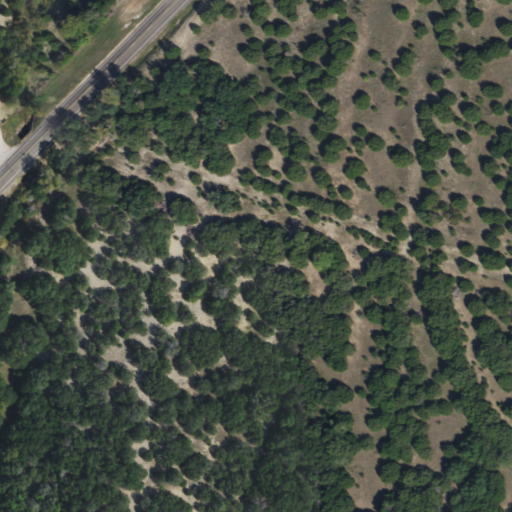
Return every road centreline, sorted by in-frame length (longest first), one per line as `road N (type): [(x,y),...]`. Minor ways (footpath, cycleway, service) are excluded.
road 1 (residential): [(67,110),(480,311),(511,345)]
road 2 (primary): [(0,178),(176,0)]
